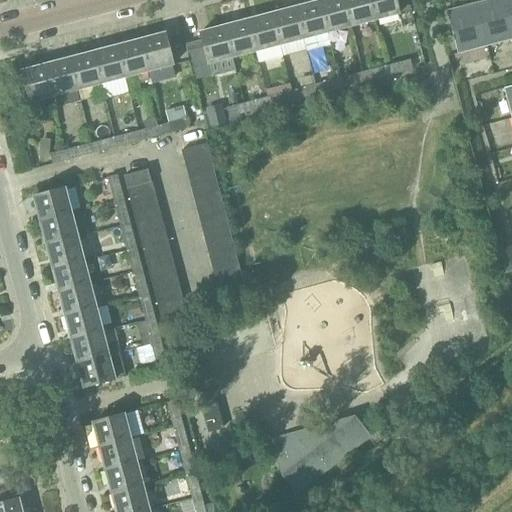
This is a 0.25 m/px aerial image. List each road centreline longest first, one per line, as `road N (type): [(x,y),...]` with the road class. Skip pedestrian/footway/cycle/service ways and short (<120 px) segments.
road 1 (residential): [(80,511),(36,353)]
road 2 (residential): [(36,353),(0,204)]
road 3 (residential): [(0,31),(116,0)]
